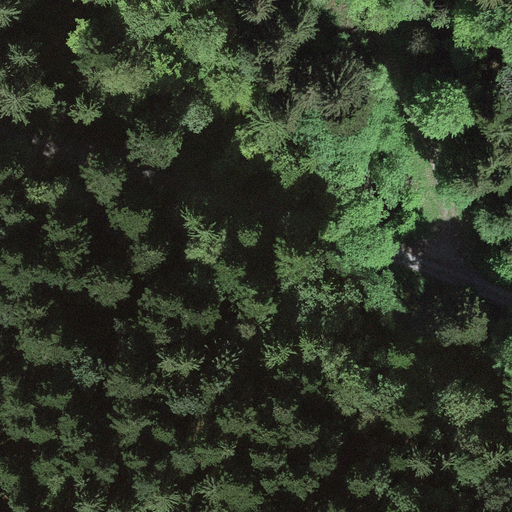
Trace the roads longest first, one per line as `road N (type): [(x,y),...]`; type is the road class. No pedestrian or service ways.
road 1 (track): [(511,291),(448,256),(91,163),(0,129)]
road 2 (track): [(338,0),(447,183),(448,256)]
